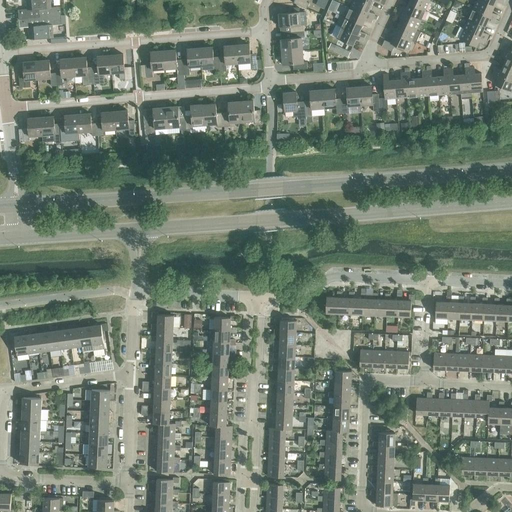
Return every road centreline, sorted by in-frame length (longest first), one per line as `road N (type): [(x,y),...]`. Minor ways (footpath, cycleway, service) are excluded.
road 1 (secondary): [(511,171),(18,205)]
road 2 (secondary): [(138,228),(511,202)]
road 3 (residential): [(5,110),(270,84)]
road 4 (residential): [(1,53),(264,32)]
road 5 (residential): [(0,474),(2,392),(133,372)]
road 6 (residential): [(253,511),(261,298)]
road 7 (residential): [(249,298),(241,511)]
road 8 (residential): [(360,511),(367,381),(424,382)]
road 9 (residential): [(261,298),(296,299),(334,275),(429,280)]
road 10 (residential): [(367,62),(483,57),(511,9)]
